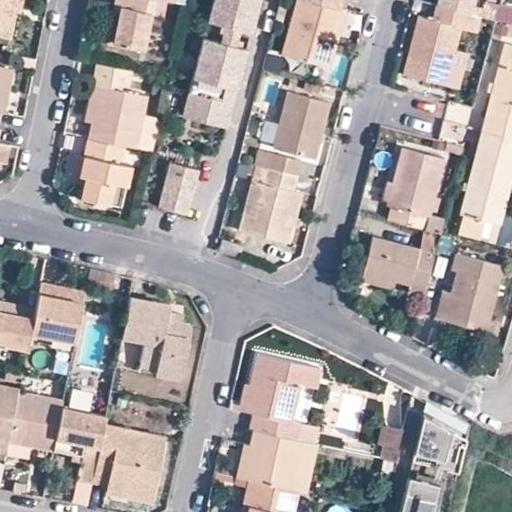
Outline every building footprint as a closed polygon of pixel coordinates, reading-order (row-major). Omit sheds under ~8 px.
[(0,0),(0,35),(10,37),(14,14),(16,0),(0,0)] [(20,14),(22,0),(16,0),(14,14),(20,14)] [(151,0),(115,0),(115,5),(120,5),(115,41),(144,46),(151,0)] [(210,0),(207,14),(228,19),(237,22),(250,25),(256,0),(210,0)] [(332,34),(338,10),(340,0),(297,0),(283,56),(285,58),(330,69),(339,36),(332,34)] [(439,0),(438,8),(445,9),(472,17),(475,2),(473,0),(472,0),(439,0)] [(445,9),(438,8),(435,22),(441,23),(445,9)] [(441,23),(435,22),(420,18),(406,76),(447,87),(451,71),(461,31),(477,35),(481,19),(472,17),(445,9),(441,23)] [(346,12),(338,10),(332,34),(339,36),(346,12)] [(225,30),(234,32),(237,22),(228,19),(225,30)] [(225,30),(224,36),(232,38),(234,32),(225,30)] [(244,35),(234,32),(232,38),(224,36),(204,31),(185,110),(229,121),(248,42),(243,41),(244,35)] [(481,132),(511,140),(511,48),(504,47),(498,69),(491,94),(481,132)] [(87,119),(95,120),(106,63),(98,61),(87,119)] [(92,136),(127,143),(140,145),(149,92),(129,88),(133,68),(106,63),(95,120),(92,136)] [(0,112),(5,113),(13,69),(0,66),(0,112)] [(485,93),(491,94),(498,69),(491,68),(485,93)] [(463,74),(451,71),(447,87),(459,90),(463,74)] [(287,95),(279,125),(275,145),(273,150),(315,160),(330,106),(287,95)] [(264,142),(275,145),(279,125),(268,122),(264,142)] [(0,127),(0,160),(3,161),(8,162),(10,146),(0,144),(0,130),(0,128),(0,127)] [(511,140),(481,132),(460,216),(499,225),(511,177),(511,140)] [(125,161),(127,143),(92,136),(89,153),(85,174),(90,175),(87,197),(128,204),(134,163),(125,161)] [(401,149),(393,184),(388,203),(387,207),(392,208),(388,222),(424,231),(427,216),(430,216),(443,160),(401,149)] [(76,172),(85,174),(89,153),(78,151),(75,170),(75,171),(76,172)] [(268,171),(298,179),(302,163),(261,153),(257,168),(268,171)] [(162,205),(191,212),(202,165),(173,158),(162,205)] [(293,193),(298,179),(268,171),(264,185),(256,217),(244,214),(240,232),(290,245),(294,228),(288,226),(290,218),(296,219),(302,195),(293,193)] [(253,182),(244,214),(256,217),(264,185),(253,182)] [(381,201),(388,203),(393,184),(386,182),(385,182),(381,201)] [(455,237),(494,248),(499,225),(460,216),(455,237)] [(294,228),(296,219),(290,218),(288,226),(294,228)] [(409,294),(424,298),(435,253),(373,238),(364,274),(410,285),(409,294)] [(223,254),(242,260),(245,244),(226,239),(223,254)] [(457,271),(452,291),(444,320),(485,330),(502,266),(457,254),(453,269),(457,271)] [(110,275),(85,269),(83,285),(107,290),(110,275)] [(0,278),(0,288),(21,292),(22,283),(0,278)] [(0,288),(0,320),(30,327),(39,285),(22,283),(21,292),(0,288)] [(39,285),(30,327),(29,335),(43,338),(71,343),(79,303),(55,299),(57,289),(39,285)] [(81,294),(57,289),(55,299),(79,303),(81,294)] [(437,318),(444,320),(452,291),(443,290),(437,318)] [(142,336),(141,343),(153,360),(154,363),(154,366),(153,369),(177,375),(187,323),(182,315),(166,311),(167,305),(126,297),(120,331),(142,336)] [(180,314),(181,308),(167,305),(166,311),(180,314)] [(136,365),(153,369),(154,366),(154,363),(153,360),(141,343),(136,365)] [(256,430),(258,431),(303,441),(306,425),(295,423),(302,387),(319,390),(323,370),(262,356),(249,414),(258,416),(256,430)] [(20,373),(6,371),(4,380),(19,382),(20,373)] [(8,440),(17,393),(17,389),(0,385),(0,445),(6,447),(8,440)] [(93,407),(95,393),(76,390),(74,404),(93,407)] [(54,437),(61,402),(17,393),(8,440),(29,444),(52,449),(52,448),(54,437)] [(79,453),(75,478),(91,482),(96,456),(104,420),(106,411),(61,402),(54,437),(81,442),(79,453)] [(427,415),(470,439),(472,424),(430,402),(427,415)] [(470,439),(427,415),(415,463),(463,474),(470,439)] [(164,432),(104,420),(96,456),(91,482),(106,485),(128,489),(127,494),(151,499),(164,432)] [(380,459),(397,463),(405,435),(387,430),(380,459)] [(303,441),(258,431),(254,448),(247,481),(296,491),(306,441),(303,441)] [(54,437),(52,448),(79,453),(81,442),(54,437)] [(29,444),(8,440),(6,447),(5,454),(26,458),(29,444)] [(241,479),(247,481),(254,448),(248,446),(241,479)] [(438,486),(431,511),(437,511),(445,482),(421,476),(419,481),(438,486)] [(419,481),(409,478),(400,511),(431,511),(438,486),(419,481)] [(296,491),(247,481),(239,511),(294,511),(299,492),(296,491)] [(105,490),(127,494),(128,489),(106,485),(105,490)]
